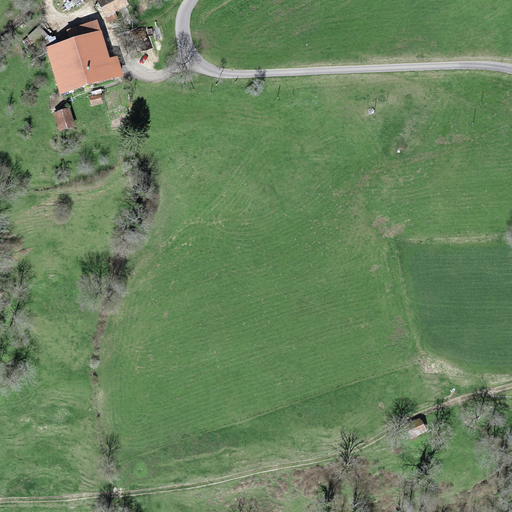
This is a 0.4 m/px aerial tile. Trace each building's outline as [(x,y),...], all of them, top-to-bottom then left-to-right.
[(122,0),(96,0),(98,1),(95,2),(103,19),(126,7),(122,0)] [(70,31),(73,42),(101,34),(98,23),(70,31)] [(73,42),(47,49),(60,95),(120,78),(114,56),(107,58),(101,34),(73,42)] [(100,94),(90,97),(92,106),(102,103),(100,94)] [(69,110),(55,114),(60,130),(74,126),(69,110)] [(419,419),(404,426),(410,438),(425,431),(419,419)]
